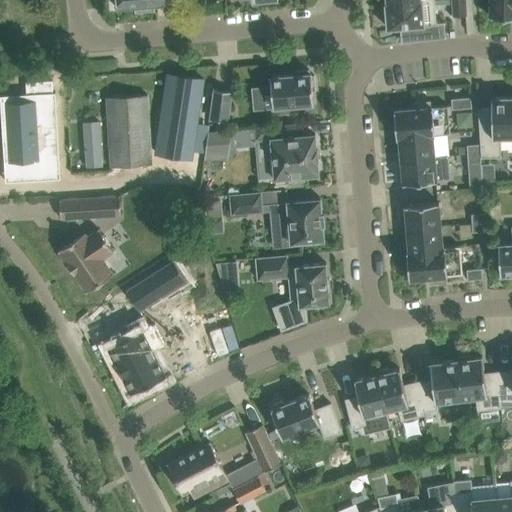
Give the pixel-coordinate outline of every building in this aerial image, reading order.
[(169,0),(116,0),(117,9),(135,7),(136,12),(155,10),(154,5),(170,4),(169,0)] [(452,0),(454,16),(466,15),(465,0),(452,0)] [(511,16),(511,0),(490,0),(490,16),(511,16)] [(445,22),(436,23),(434,1),(386,5),(388,27),(401,26),(402,43),(446,37),(446,36),(445,36),(444,24),(445,23),(445,22)] [(271,76),(273,107),(314,103),(313,90),(316,90),(314,75),(311,76),(311,73),(310,73),(309,70),(294,71),(295,74),(271,76)] [(168,74),(156,153),(192,158),(204,79),(168,74)] [(32,99),(10,101),(12,128),(14,128),(14,135),(17,173),(17,177),(62,174),(60,152),(49,153),(47,116),(59,109),(57,76),(31,78),(32,99)] [(211,119),(228,121),(232,91),(215,89),(211,119)] [(148,95),(107,97),(108,117),(112,167),(152,164),(148,95)] [(471,97),(451,99),(452,109),(472,108),(471,97)] [(481,153),(481,158),(500,157),(500,138),(511,137),(511,97),(492,98),(492,109),(479,109),(479,128),(480,144),(481,153)] [(433,135),(450,134),(448,105),(431,107),(431,100),(413,102),(413,108),(394,110),(397,138),(399,138),(433,135)] [(100,122),(84,123),(87,167),(103,166),(100,122)] [(315,134),(307,134),(306,122),(255,127),(256,139),(259,180),(275,178),(288,177),(288,185),(307,183),(306,175),(319,174),(318,160),(319,160),(318,157),(317,157),(317,150),(318,150),(317,148),(315,134)] [(204,161),(228,158),(232,129),(209,131),(204,161)] [(433,135),(399,138),(401,161),(435,158),(433,135)] [(480,144),(467,145),(468,154),(481,153),(480,144)] [(481,153),(468,154),(468,163),(481,162),(481,158),(481,153)] [(402,170),(398,170),(399,180),(402,180),(403,183),(437,180),(450,179),(448,157),(435,158),(401,161),(402,170)] [(260,192),(229,195),(231,214),(262,212),(260,192)] [(121,212),(120,206),(120,196),(60,200),(61,219),(104,216),(120,215),(121,215),(121,212)] [(323,213),(322,214),(321,198),(288,201),(270,203),(271,212),(272,227),(274,248),(293,246),(293,242),(306,241),(306,244),(321,243),(321,240),(324,239),(323,224),(324,224),(324,221),(323,221),(322,216),(324,216),(323,213)] [(222,199),(205,201),(206,210),(222,209),(222,199)] [(439,202),(405,205),(405,208),(401,209),(402,219),(406,219),(407,228),(441,225),(439,202)] [(485,231),(484,213),(472,214),(473,232),(485,231)] [(441,225),(407,228),(409,250),(443,247),(441,225)] [(511,236),(511,242),(499,244),(500,275),(502,274),(502,277),(511,276),(511,226),(511,227),(511,236)] [(103,235),(100,231),(99,229),(97,230),(92,233),(88,236),(85,232),(59,250),(87,292),(113,274),(103,258),(114,251),(103,235)] [(460,246),(443,247),(409,250),(407,250),(409,279),(428,277),(429,284),(447,282),(446,275),(463,274),(460,246)] [(287,255),(255,258),(256,260),(257,278),(258,280),(288,277),(290,301),(273,307),(282,329),(306,320),(304,305),(315,304),(315,307),(325,306),(325,303),(330,303),(329,287),(330,287),(329,278),(328,278),(326,263),(296,265),(296,267),(289,267),(287,255)] [(173,259),(126,290),(139,311),(187,281),(173,259)] [(482,268),(467,269),(468,280),(483,279),(482,268)] [(133,335),(109,347),(117,364),(116,365),(122,377),(123,376),(132,393),(145,386),(148,391),(165,382),(162,378),(166,376),(153,351),(166,344),(156,323),(151,325),(145,314),(127,323),(133,335)] [(458,359),(456,359),(461,398),(475,397),(477,411),(501,408),(500,402),(499,371),(484,373),(482,356),(473,357),(473,354),(458,356),(458,359)] [(433,379),(418,381),(423,411),(437,410),(436,401),(461,398),(456,359),(431,363),(433,379)] [(423,416),(423,411),(418,381),(404,384),(400,368),(389,371),(388,368),(378,370),(379,374),(376,374),(386,410),(398,407),(401,421),(423,416)] [(511,370),(499,371),(500,402),(501,405),(511,405),(511,370)] [(386,410),(376,374),(355,380),(359,396),(345,399),(352,428),(363,426),(365,433),(390,427),(387,413),(386,410)] [(342,431),(331,403),(315,409),(309,394),(284,403),(283,400),(274,404),(275,407),(271,408),(282,437),(319,423),(325,438),(342,431)] [(246,431),(265,471),(281,464),(263,424),(246,431)] [(454,442),(455,453),(465,452),(464,441),(454,442)] [(258,458),(227,474),(210,442),(168,464),(183,494),(190,490),(194,497),(229,479),(233,488),(258,476),(265,472),(265,471),(258,458)] [(502,464),(507,459),(506,450),(494,451),(494,464),(502,464)] [(360,470),(373,467),(371,457),(366,455),(357,457),(360,470)] [(233,488),(241,504),(266,491),(258,476),(233,488)] [(498,511),(497,496),(472,497),(471,479),(454,481),(455,492),(458,511),(498,511)] [(511,494),(497,496),(498,511),(511,511),(511,480),(510,481),(511,494)] [(421,509),(420,509),(420,511),(458,511),(455,492),(454,481),(427,486),(431,507),(421,509)] [(377,497),(380,507),(381,511),(420,511),(420,509),(421,509),(418,494),(396,499),(395,493),(377,497)]
